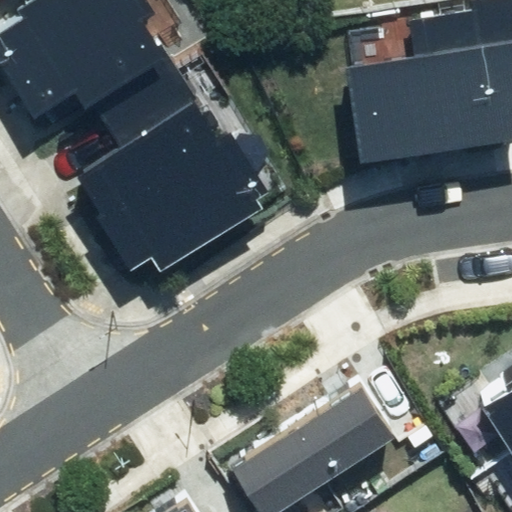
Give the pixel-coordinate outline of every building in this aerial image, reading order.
[(153,0),(14,0),(0,10),(0,29),(41,88),(74,65),(89,85),(95,81),(173,27),(153,0)] [(394,0),(319,0),(322,13),(395,1),(394,0)] [(416,32),(341,43),(354,129),(511,105),(511,0),(459,0),(412,7),(416,32)] [(271,168),(173,27),(95,81),(121,118),(75,150),(136,238),(152,228),(162,243),(271,168)] [(359,363),(235,443),(264,489),(388,408),(359,363)] [(511,365),(488,381),(511,416),(511,365)] [(209,511),(185,474),(125,511),(209,511)]
